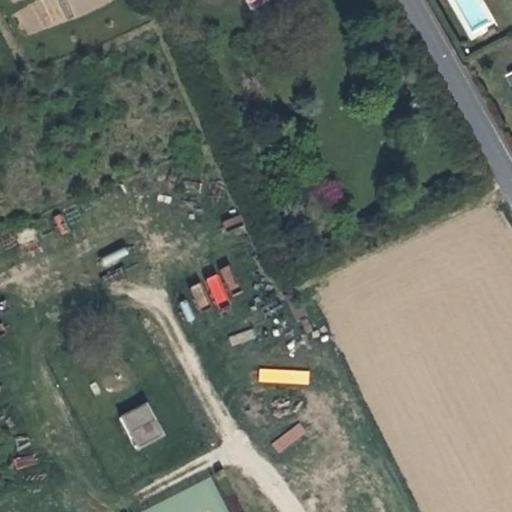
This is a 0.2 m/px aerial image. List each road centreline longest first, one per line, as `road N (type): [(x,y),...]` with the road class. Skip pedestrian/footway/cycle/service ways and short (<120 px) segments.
road 1 (track): [(289,511),(236,448),(154,293)]
road 2 (residential): [(414,0),(511,175)]
